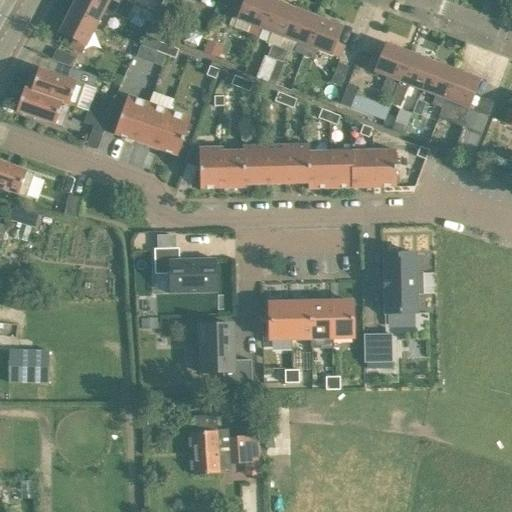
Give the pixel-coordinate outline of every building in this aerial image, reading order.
[(104,0),(75,0),(70,11),(97,24),(108,2),(104,0)] [(122,0),(121,0),(118,7),(129,13),(133,6),(122,0)] [(233,18),(229,28),(258,39),(262,29),(261,29),(271,1),(267,0),(244,0),(242,7),(234,4),(229,17),(233,18)] [(262,29),(258,39),(267,42),(271,33),(284,38),(295,10),(271,1),(261,29),(262,29)] [(129,13),(118,7),(115,14),(126,19),(129,13)] [(295,10),(284,38),(297,43),(293,53),(303,57),(318,19),(295,10)] [(97,24),(70,11),(59,33),(73,40),(69,48),(81,54),(97,24)] [(318,19),(303,57),(312,60),(316,50),(338,59),(343,46),(335,43),(341,28),(318,19)] [(178,50),(145,38),(141,47),(166,56),(174,59),(178,50)] [(267,83),(280,47),(272,44),(267,57),(264,56),(256,79),(267,83)] [(383,91),(393,95),(398,82),(409,54),(385,45),(379,60),(371,57),(366,70),(387,77),(383,88),(383,91)] [(141,47),(140,46),(135,62),(160,72),(166,56),(141,47)] [(287,50),(280,47),(267,83),(274,86),(283,63),(282,63),(287,50)] [(56,50),(51,60),(71,69),(76,59),(56,50)] [(408,86),(421,91),(432,63),(409,54),(398,82),(393,95),(390,104),(399,107),(408,86)] [(330,83),(340,87),(348,67),(338,63),(330,83)] [(432,105),(441,108),(441,109),(455,72),(432,63),(421,91),(435,96),(432,105)] [(219,70),(209,67),(206,76),(215,80),(219,70)] [(24,89),(23,91),(69,107),(76,109),(84,85),(93,89),(97,76),(75,71),(70,69),(70,70),(67,79),(42,70),(38,69),(35,77),(30,75),(25,89),(24,89)] [(473,96),(479,81),(455,72),(441,109),(441,108),(436,120),(463,130),(456,149),(471,155),(491,103),(473,96)] [(243,80),(234,76),(230,85),(240,89),(243,80)] [(253,83),(243,80),(240,89),(249,93),(253,83)] [(340,105),(350,109),(358,89),(347,85),(340,105)] [(23,91),(16,112),(62,128),(69,107),(23,91)] [(287,96),(277,93),(274,102),(283,106),(287,96)] [(296,100),(287,96),(283,106),(293,109),(296,100)] [(127,97),(114,135),(135,142),(148,104),(127,97)] [(223,97),(213,97),(214,107),(224,107),(223,97)] [(412,113),(419,116),(424,104),(417,101),(412,113)] [(148,104),(135,142),(156,150),(169,111),(148,104)] [(330,113),(321,110),(317,119),(327,123),(330,113)] [(503,122),(511,125),(511,111),(508,110),(503,122)] [(169,111),(156,150),(177,157),(190,119),(169,111)] [(340,117),(330,113),(327,123),(336,126),(340,117)] [(90,135),(101,139),(108,119),(97,115),(96,119),(86,115),(83,124),(93,127),(90,135)] [(391,131),(404,135),(407,127),(395,123),(391,131)] [(372,129),(362,126),(359,135),(368,138),(372,129)] [(307,146),(308,190),(330,189),(329,152),(308,153),(308,145),(307,146)] [(264,146),(243,147),(244,188),(244,186),(265,185),(264,146)] [(264,146),(265,185),(287,185),(286,146),(264,146)] [(307,146),(286,146),(287,185),(307,184),(308,190),(307,146)] [(222,152),(222,189),(244,188),(243,147),(242,147),(242,152),(222,152)] [(429,151),(419,147),(415,157),(425,160),(429,151)] [(222,148),(199,149),(199,189),(222,189),(222,148)] [(372,151),(351,152),(351,189),(373,188),(372,151)] [(395,151),(372,151),(373,188),(396,188),(395,151)] [(351,152),(329,152),(330,189),(351,189),(351,152)] [(34,174),(0,162),(0,188),(26,198),(34,174)] [(79,198),(68,195),(63,215),(74,218),(79,198)] [(13,208),(9,221),(33,229),(38,215),(13,208)] [(147,265),(148,236),(137,235),(136,265),(147,265)] [(173,249),(173,237),(158,238),(158,249),(173,249)] [(168,274),(169,294),(216,293),(215,260),(179,261),(178,249),(173,249),(158,249),(154,249),(154,275),(168,274)] [(384,312),(384,314),(417,314),(416,311),(416,294),(422,294),(421,273),(415,273),(415,257),(415,254),(383,255),(383,257),(384,312)] [(352,302),(331,303),(332,339),(353,339),(352,302)] [(309,303),(289,304),(290,340),(310,339),(309,303)] [(331,303),(309,303),(310,339),(310,349),(332,349),(332,339),(331,303)] [(289,304),(268,304),(269,340),(290,340),(289,304)] [(231,325),(199,326),(201,374),(222,373),(223,385),(251,385),(250,361),(232,361),(231,325)] [(363,335),(364,363),(392,362),(391,334),(363,335)] [(8,383),(48,384),(48,355),(50,355),(50,354),(48,353),(48,352),(8,352),(8,383)] [(156,407),(155,428),(165,428),(167,407),(156,407)] [(195,433),(190,434),(193,476),(220,474),(218,431),(217,415),(194,416),(195,433)] [(244,439),(227,440),(229,464),(252,463),(252,478),(264,477),(263,463),(255,463),(254,452),(256,452),(255,434),(244,434),(244,439)]
